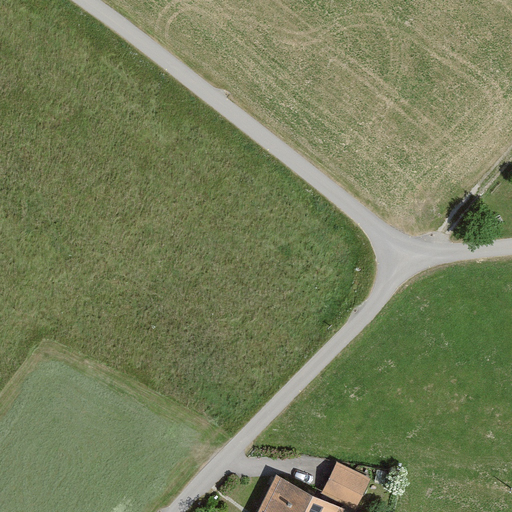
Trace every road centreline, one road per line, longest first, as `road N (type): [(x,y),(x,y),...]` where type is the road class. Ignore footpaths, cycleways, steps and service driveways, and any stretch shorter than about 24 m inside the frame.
road 1 (residential): [(79,0),(413,264)]
road 2 (residential): [(185,511),(413,264)]
road 3 (track): [(413,264),(511,155)]
